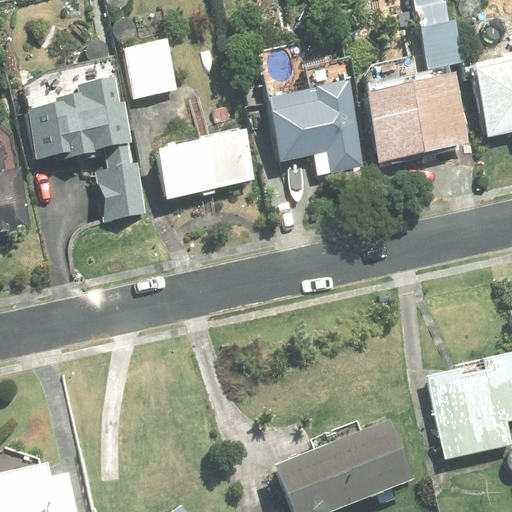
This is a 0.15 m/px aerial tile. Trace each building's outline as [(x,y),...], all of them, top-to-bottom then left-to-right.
[(438,30),(430,0),(404,0),(421,73),(453,66),(444,29),(438,30)] [(122,52),(132,101),(175,93),(165,44),(122,52)] [(497,59),(498,64),(467,70),(479,142),(507,137),(508,140),(511,139),(511,58),(511,59),(511,57),(497,59)] [(355,102),(369,169),(459,151),(445,82),(433,84),(432,78),(360,92),(362,101),(355,102)] [(53,110),(25,115),(35,162),(62,158),(62,162),(93,156),(92,154),(102,153),(106,173),(93,175),(102,223),(145,215),(136,167),(129,168),(125,147),(130,146),(122,106),(116,107),(112,82),(74,89),(76,99),(52,103),(53,110)] [(338,89),(256,105),(268,168),(303,161),(307,179),(353,170),(338,89)] [(164,146),(166,153),(155,155),(164,203),(200,196),(201,198),(214,195),(213,190),(253,182),(243,135),(174,149),(173,144),(164,146)] [(0,238),(29,233),(18,172),(4,174),(0,154),(0,238)] [(511,354),(483,361),(486,374),(461,380),(459,372),(426,379),(443,463),(509,449),(505,424),(511,422),(511,354)] [(389,422),(272,470),(289,511),(337,511),(413,481),(389,422)] [(0,511),(74,511),(66,475),(47,479),(45,467),(0,476),(0,511)]
